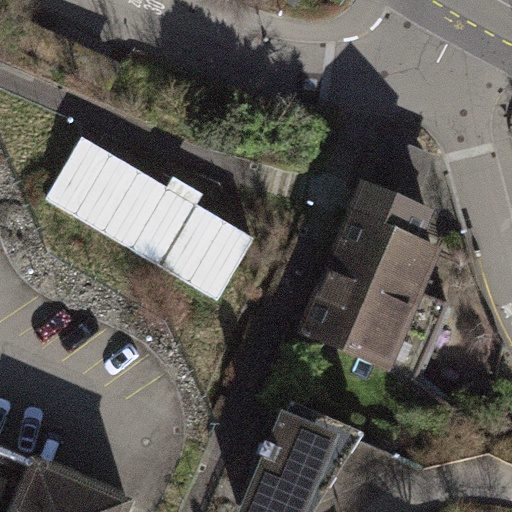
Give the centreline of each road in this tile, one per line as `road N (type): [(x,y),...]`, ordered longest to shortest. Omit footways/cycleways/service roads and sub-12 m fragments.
road 1 (residential): [(99,0),(247,65),(365,89),(440,62)]
road 2 (residential): [(440,62),(511,294)]
